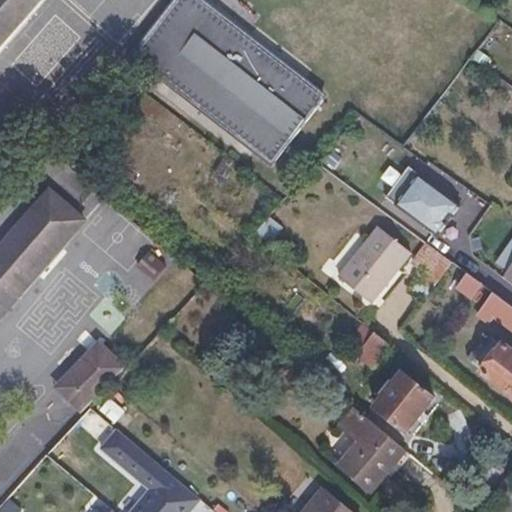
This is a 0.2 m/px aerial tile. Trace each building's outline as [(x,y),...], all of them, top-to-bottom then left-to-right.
[(0,0),(0,49),(43,0),(0,0)] [(328,92),(205,0),(174,0),(131,50),(272,167),(328,92)] [(463,205),(409,169),(386,201),(441,238),(463,205)] [(0,318),(74,234),(65,227),(76,214),(49,190),(0,247),(0,318)] [(338,278),(370,303),(409,252),(377,229),(338,278)] [(452,263),(426,244),(412,263),(422,271),(418,276),(433,288),(452,263)] [(471,299),(481,284),(467,274),(457,289),(471,299)] [(511,331),(511,306),(492,292),(476,315),(488,324),(493,317),(511,331)] [(388,346),(375,335),(356,358),(370,368),(388,346)] [(123,367),(98,344),(57,389),(82,412),(88,405),(123,367)] [(511,352),(502,345),(480,373),(511,397),(511,352)] [(405,434),(434,400),(401,372),(373,408),(405,434)] [(46,454),(114,511),(135,488),(97,451),(115,430),(88,405),(46,454)] [(399,446),(354,408),(339,426),(357,442),(337,466),(371,493),(393,467),(387,461),(399,446)] [(188,511),(200,499),(115,430),(97,451),(135,488),(114,511),(115,511),(188,511)] [(387,461),(393,467),(406,451),(399,446),(387,461)] [(302,511),(351,511),(323,488),(302,511)]
